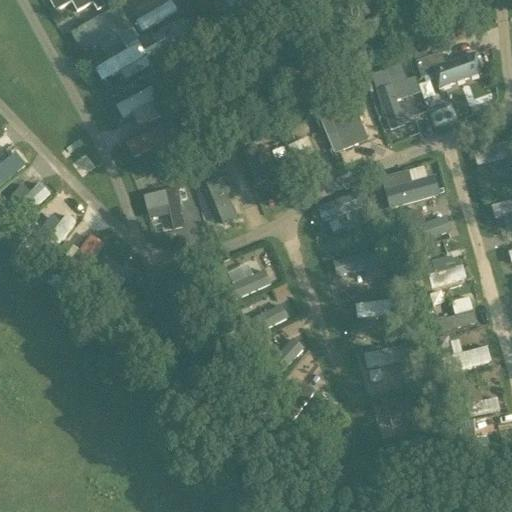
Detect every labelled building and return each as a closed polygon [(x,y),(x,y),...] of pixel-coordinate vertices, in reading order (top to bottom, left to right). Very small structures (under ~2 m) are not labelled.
[(99,0),(53,0),(49,3),(55,13),(71,4),(76,14),(92,5),(97,13),(104,9),(99,0)] [(170,1),(135,22),(141,33),(177,12),(170,1)] [(68,32),(79,54),(130,28),(119,6),(68,32)] [(103,81),(142,58),(134,44),(95,68),(103,81)] [(421,81),(433,77),(438,92),(482,76),(474,54),(431,70),(427,60),(415,64),(421,81)] [(395,86),(375,89),(383,131),(403,127),(395,86)] [(141,93),(112,106),(118,118),(147,105),(141,93)] [(320,128),(331,155),(367,141),(356,114),(320,128)] [(121,145),(128,160),(158,146),(151,131),(121,145)] [(286,146),(296,174),(312,168),(301,141),(286,146)] [(506,145),(472,149),(473,163),(508,159),(506,145)] [(259,147),(243,150),(251,182),(266,179),(259,147)] [(0,189),(26,168),(15,155),(0,167),(0,189)] [(226,172),(193,183),(210,231),(235,222),(226,195),(233,192),(226,172)] [(408,172),(393,176),(398,193),(391,195),(394,209),(438,197),(434,183),(413,189),(408,172)] [(37,182),(8,211),(19,222),(48,194),(37,182)] [(177,189),(142,197),(145,212),(167,208),(173,232),(184,229),(178,203),(180,203),(177,189)] [(313,207),(319,223),(348,213),(342,197),(313,207)] [(511,200),(490,206),(493,219),(499,217),(502,229),(511,226),(511,200)] [(420,208),(401,215),(411,245),(452,231),(446,215),(425,223),(420,208)] [(391,209),(377,214),(380,224),(394,220),(391,209)] [(49,252),(75,224),(64,214),(55,224),(48,218),(31,236),(49,252)] [(57,270),(75,283),(102,246),(84,233),(57,270)] [(361,253),(329,263),(334,279),(366,268),(361,253)] [(260,254),(222,270),(235,300),(273,284),(260,254)] [(426,276),(429,286),(463,277),(460,266),(426,276)] [(450,330),(475,321),(467,297),(441,305),(450,330)] [(287,319),(276,298),(242,316),(253,337),(287,319)] [(377,318),(375,303),(352,305),(354,321),(377,318)] [(262,363),(274,377),(303,353),(291,339),(262,363)] [(486,348),(459,352),(457,342),(441,344),(444,371),(488,366),(486,348)] [(364,368),(392,366),(391,352),(363,354),(364,368)] [(466,416),(499,411),(497,399),(464,404),(466,416)] [(460,432),(464,472),(511,467),(511,455),(477,458),(474,431),(460,432)]
